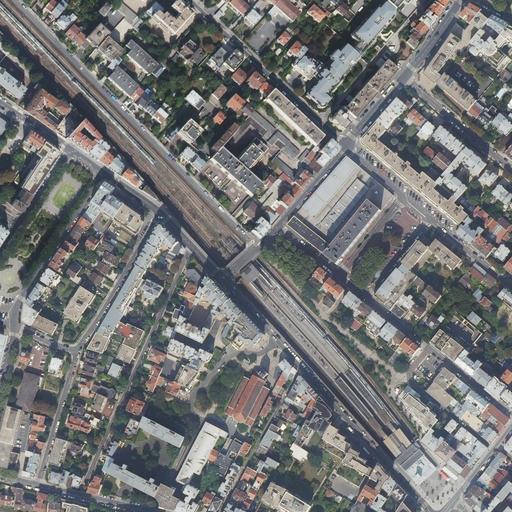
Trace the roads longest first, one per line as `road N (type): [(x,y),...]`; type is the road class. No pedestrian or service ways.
road 1 (residential): [(15,0),(255,250)]
road 2 (tertiary): [(301,367),(429,511)]
road 3 (residential): [(320,122),(190,0)]
road 4 (residential): [(220,511),(301,367)]
road 5 (residential): [(14,310),(106,174)]
road 6 (residential): [(320,122),(427,0)]
road 7 (residential): [(159,212),(76,351)]
road 8 (residential): [(191,246),(129,384)]
road 9 (residential): [(427,347),(409,370),(410,382),(493,449)]
road 10 (residential): [(511,171),(403,77)]
road 11 (residential): [(76,351),(37,485)]
road 12 (residential): [(129,384),(79,495)]
